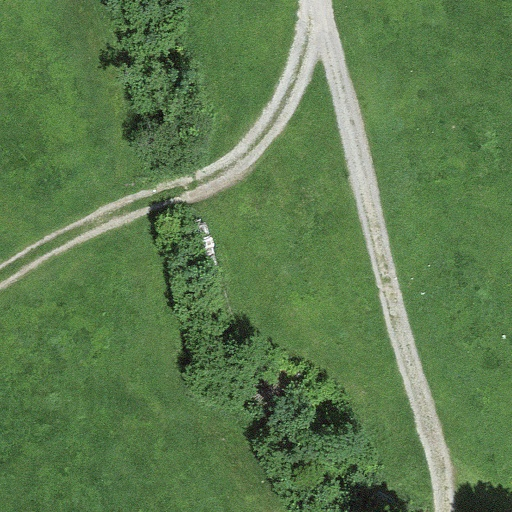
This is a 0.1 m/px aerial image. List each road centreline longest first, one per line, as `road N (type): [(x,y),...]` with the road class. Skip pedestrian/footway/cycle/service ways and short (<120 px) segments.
road 1 (track): [(319,0),(440,498)]
road 2 (track): [(320,11),(294,94),(220,172),(0,277)]
